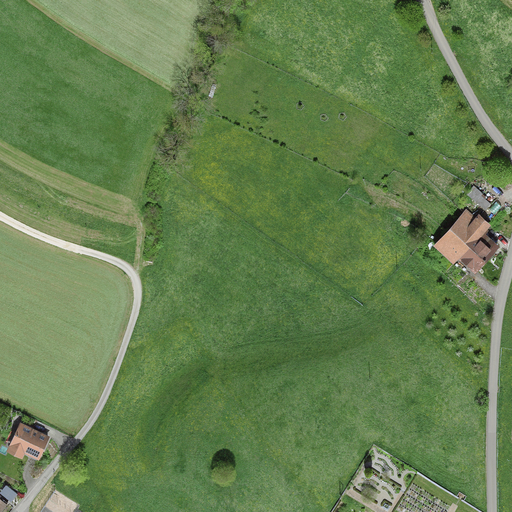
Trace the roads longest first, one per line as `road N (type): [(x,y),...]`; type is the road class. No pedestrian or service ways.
road 1 (tertiary): [(491,511),(493,386),(511,261)]
road 2 (track): [(78,442),(101,406),(138,296),(130,270),(77,250)]
road 3 (tertiary): [(511,155),(479,112),(423,0)]
